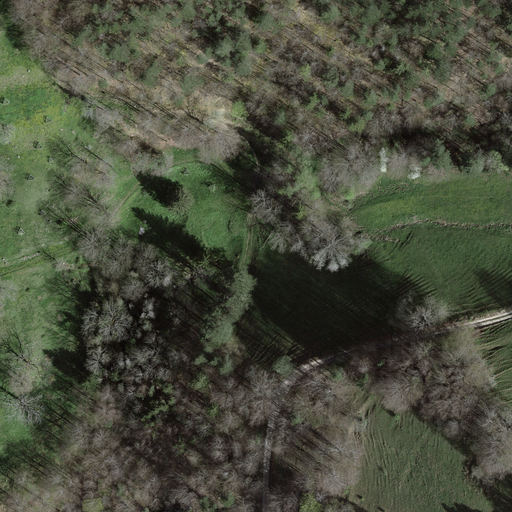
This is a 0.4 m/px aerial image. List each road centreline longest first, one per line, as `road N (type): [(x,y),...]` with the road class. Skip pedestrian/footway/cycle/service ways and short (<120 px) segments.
road 1 (track): [(266,511),(208,375),(267,194),(265,151),(189,108),(73,95)]
road 2 (track): [(511,315),(308,367),(283,388),(272,421),(266,511)]
